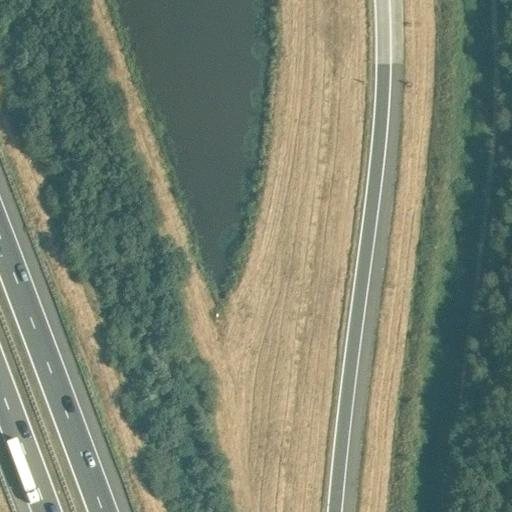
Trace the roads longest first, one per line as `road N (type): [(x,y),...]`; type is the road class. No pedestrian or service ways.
road 1 (motorway): [(333,511),(372,206),(379,0)]
road 2 (motorway): [(103,511),(0,244)]
road 3 (motorway): [(0,390),(44,511)]
